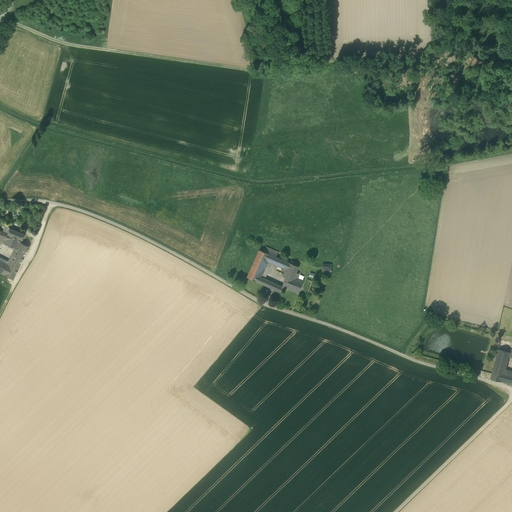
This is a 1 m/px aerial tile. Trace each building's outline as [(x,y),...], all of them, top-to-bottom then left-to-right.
[(25,234),(10,229),(8,234),(7,235),(22,240),(25,234)] [(7,235),(8,234),(1,232),(0,234),(0,235),(5,238),(3,244),(17,249),(21,243),(22,240),(7,235)] [(21,243),(17,249),(10,265),(19,269),(29,247),(21,243)] [(266,247),(264,252),(269,254),(276,257),(278,252),(266,247)] [(247,277),(257,281),(259,276),(266,259),(269,254),(264,252),(259,250),(247,277)] [(287,268),(289,263),(276,257),(269,254),(266,259),(272,262),(287,268)] [(19,269),(10,265),(0,259),(0,272),(13,280),(19,269)] [(259,276),(264,278),(272,262),(266,259),(259,276)] [(289,289),(296,272),(298,267),(289,263),(287,268),(284,274),(283,276),(285,277),(282,286),(281,289),(285,290),(286,288),(289,289)] [(289,289),(298,293),(304,281),(297,278),(297,277),(298,276),(299,274),(296,272),(289,289)] [(270,288),(273,282),(264,278),(259,276),(257,281),(270,288)] [(510,353),(499,349),(490,379),(502,382),(505,372),(509,357),(510,353)] [(511,384),(511,374),(505,372),(502,382),(511,384)]
